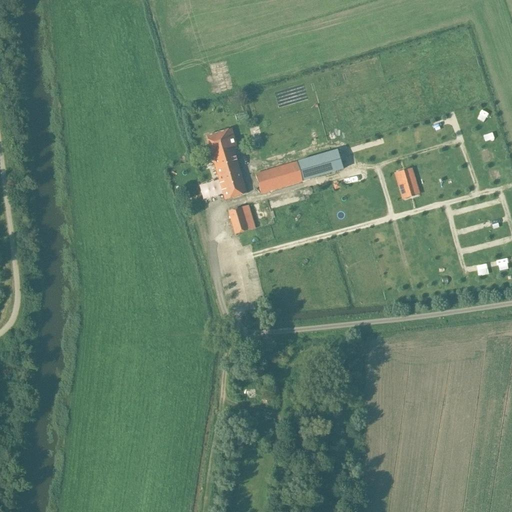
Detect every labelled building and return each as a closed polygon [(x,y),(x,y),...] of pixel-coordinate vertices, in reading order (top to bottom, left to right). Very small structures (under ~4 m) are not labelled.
[(246,193),(233,150),(236,149),(236,146),(231,129),(206,136),(209,145),(204,147),(203,149),(204,153),(206,154),(211,153),(225,199),(246,193)] [(303,182),(297,162),(255,174),(261,195),(303,182)] [(397,173),(405,199),(416,195),(409,170),(397,173)] [(228,211),(235,234),(255,228),(248,205),(228,211)] [(245,437),(270,440),(272,418),(247,415),(245,437)]
